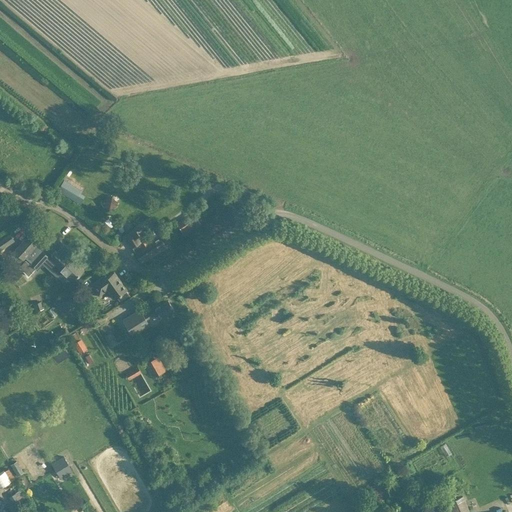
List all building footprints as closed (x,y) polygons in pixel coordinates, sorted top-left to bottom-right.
[(72,161),(77,155),(67,148),(62,154),(72,161)] [(61,185),(57,191),(80,204),(84,198),(61,185)] [(113,195),(103,201),(109,210),(118,203),(113,195)] [(194,212),(188,216),(197,230),(203,226),(194,212)] [(124,234),(131,246),(141,262),(166,247),(161,238),(159,236),(162,234),(162,235),(176,227),(172,220),(165,224),(166,226),(160,229),(156,232),(159,236),(149,242),(146,238),(141,241),(133,228),(124,234)] [(34,248),(38,243),(29,235),(11,254),(20,263),(25,257),(34,248)] [(0,242),(0,252),(10,245),(5,238),(0,242)] [(73,281),(77,277),(83,270),(75,262),(73,263),(70,260),(74,255),(64,246),(61,249),(60,248),(50,260),(73,281)] [(31,263),(40,253),(34,248),(25,257),(31,263)] [(40,253),(31,263),(37,269),(48,256),(42,250),(40,253)] [(26,260),(19,267),(28,275),(35,268),(26,260)] [(103,276),(95,282),(92,284),(99,294),(100,294),(107,289),(115,299),(117,297),(120,301),(129,295),(126,290),(127,289),(114,272),(104,279),(103,276)] [(69,308),(83,299),(77,290),(63,299),(69,308)] [(174,310),(173,308),(168,300),(162,304),(161,303),(143,314),(141,310),(137,312),(136,309),(127,315),(128,317),(124,320),(129,328),(131,332),(148,322),(147,320),(159,312),(161,317),(174,310)] [(41,302),(34,304),(36,311),(44,309),(41,302)] [(70,332),(69,332),(66,326),(57,332),(60,337),(60,338),(70,332)] [(108,339),(116,348),(127,339),(119,330),(108,339)] [(81,340),(75,344),(80,353),(86,349),(81,340)] [(161,361),(151,367),(156,376),(167,370),(161,361)] [(135,382),(146,374),(143,371),(132,378),(135,382)] [(136,385),(144,398),(153,393),(146,379),(136,385)] [(137,434),(131,437),(138,448),(143,444),(137,434)] [(64,456),(52,463),(58,473),(70,466),(64,456)] [(11,464),(18,476),(24,472),(17,461),(11,464)] [(237,498),(245,510),(302,475),(295,463),(237,498)] [(377,494),(384,490),(379,482),(377,483),(373,486),(375,491),(377,494)] [(20,490),(9,497),(17,509),(28,502),(20,490)] [(469,511),(463,496),(448,502),(452,511),(469,511)]
